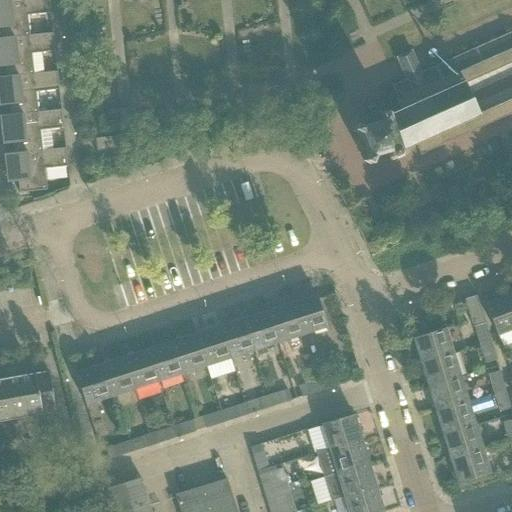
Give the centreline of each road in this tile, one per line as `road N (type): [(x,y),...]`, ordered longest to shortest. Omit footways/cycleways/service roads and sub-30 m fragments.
road 1 (residential): [(360,305),(306,178),(287,162),(257,154),(87,211)]
road 2 (residential): [(423,511),(360,305)]
road 3 (residential): [(360,305),(511,250)]
